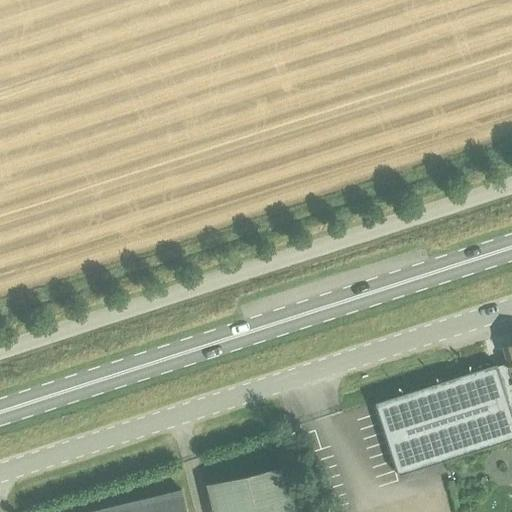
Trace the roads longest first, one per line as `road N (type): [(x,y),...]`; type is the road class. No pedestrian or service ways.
road 1 (primary): [(0,408),(511,241)]
road 2 (unclassified): [(0,349),(511,183)]
road 3 (unclassified): [(0,475),(511,311)]
